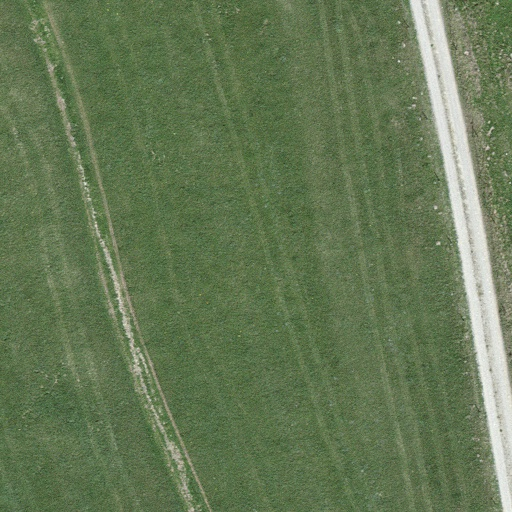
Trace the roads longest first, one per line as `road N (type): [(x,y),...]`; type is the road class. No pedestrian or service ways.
road 1 (track): [(206,511),(29,0)]
road 2 (track): [(511,511),(413,0)]
